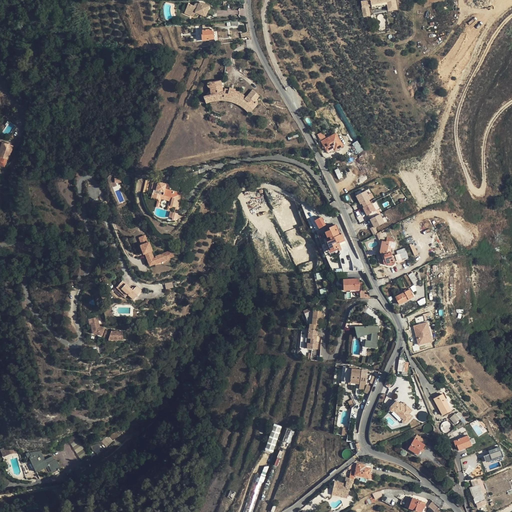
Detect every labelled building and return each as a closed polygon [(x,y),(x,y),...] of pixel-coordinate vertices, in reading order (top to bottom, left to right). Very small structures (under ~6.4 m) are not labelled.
[(364,0),(364,1),(361,1),(364,16),(370,15),(368,6),(371,5),(371,4),(387,1),(388,6),(388,11),(397,9),(394,0),(364,0)] [(188,4),(185,13),(194,17),(195,12),(206,16),(210,6),(199,2),(197,7),(188,4)] [(214,34),(212,34),(212,31),(212,29),(202,30),(203,34),(202,35),(202,40),(214,39),(214,34)] [(206,102),(206,103),(211,102),(215,101),(221,100),(227,101),(233,102),(235,103),(241,106),(245,109),(249,113),(258,104),(255,102),(260,96),(252,89),(245,98),(241,96),(239,92),(235,90),(236,89),(229,88),(229,89),(225,89),(223,89),(221,81),(209,82),(211,93),(198,97),(200,104),(206,102)] [(270,117),(267,120),(272,126),(275,123),(270,117)] [(326,138),(321,141),(324,145),(325,147),(327,151),(334,147),(337,145),(338,148),(343,145),(336,133),(333,135),(330,136),(326,138)] [(357,141),(352,144),(358,153),(363,150),(357,141)] [(0,165),(5,167),(7,160),(8,160),(13,146),(3,142),(0,150),(0,165)] [(181,193),(169,190),(165,189),(166,184),(154,181),(153,182),(152,184),(153,185),(152,188),(153,189),(151,198),(158,200),(160,194),(173,197),(171,205),(176,206),(178,200),(179,201),(181,193)] [(369,200),(374,197),(372,193),(368,195),(366,191),(356,196),(360,204),(362,203),(364,207),(363,208),(367,215),(376,210),(372,203),(371,203),(369,200)] [(380,215),(371,219),(375,227),(384,222),(380,215)] [(325,225),(321,217),(315,220),(319,228),(325,225)] [(340,246),(339,245),(338,243),(344,240),(341,233),(341,234),(339,234),(335,225),(329,227),(330,230),(325,232),(328,237),(329,236),(331,240),(327,241),(331,249),(338,246),(340,246)] [(138,237),(148,267),(175,258),(172,250),(154,257),(146,234),(138,237)] [(386,242),(382,241),(381,247),(380,251),(382,252),(384,255),(378,257),(378,258),(378,259),(379,262),(381,261),(385,260),(386,263),(394,261),(393,259),(390,250),(391,248),(394,249),(396,242),(392,242),(393,239),(387,238),(386,242)] [(408,258),(406,251),(404,252),(400,253),(402,260),(408,258)] [(458,260),(461,308),(472,307),(469,257),(458,260)] [(461,308),(458,260),(448,263),(451,309),(461,308)] [(419,282),(413,272),(409,275),(415,285),(419,282)] [(359,279),(343,279),(344,290),(359,290),(359,286),(359,282),(359,279)] [(128,294),(129,295),(134,300),(141,291),(137,286),(135,289),(133,290),(131,289),(122,280),(116,287),(120,290),(121,288),(128,294)] [(404,292),(395,296),(399,304),(414,297),(410,289),(406,291),(404,292)] [(310,324),(310,328),(317,329),(317,327),(319,327),(320,319),(321,319),(322,311),(314,310),(312,324),(310,324)] [(99,318),(88,318),(88,325),(91,325),(91,335),(104,335),(103,327),(99,327),(99,318)] [(418,346),(433,342),(428,322),(413,326),(418,346)] [(367,342),(366,347),(376,348),(379,327),(374,327),(374,326),(368,325),(368,326),(356,327),(358,336),(373,332),(372,342),(367,342)] [(317,329),(310,328),(306,328),(306,338),(308,338),(307,343),(306,348),(317,349),(318,344),(316,344),(317,329)] [(123,340),(123,330),(105,330),(105,340),(123,340)] [(398,370),(401,371),(407,372),(408,366),(408,362),(404,362),(404,361),(399,360),(398,370)] [(344,382),(348,383),(356,383),(360,384),(360,383),(366,384),(369,372),(362,370),(356,369),(349,368),(346,368),(344,382)] [(443,394),(439,396),(440,398),(435,400),(443,415),(452,411),(447,402),(446,399),(443,394)] [(406,423),(412,417),(409,413),(412,410),(406,405),(405,407),(402,404),(401,403),(400,404),(396,401),(390,408),(390,410),(391,411),(393,411),(394,410),(403,419),(403,420),(403,422),(403,423),(404,423),(405,423),(406,423)] [(460,419),(455,413),(450,418),(455,424),(460,419)] [(252,511),(283,425),(275,422),(243,511),(252,511)] [(290,443),(294,431),(287,428),(283,441),(290,443)] [(81,459),(90,454),(79,438),(78,439),(73,433),(68,437),(70,440),(68,441),(81,459)] [(417,435),(415,439),(425,444),(427,441),(417,435)] [(106,447),(113,441),(107,436),(101,442),(106,447)] [(468,436),(454,441),(456,445),(457,444),(458,446),(460,450),(472,445),(468,436)] [(421,450),(422,448),(425,444),(415,439),(409,449),(417,454),(420,450),(421,450)] [(503,457),(500,447),(489,451),(490,454),(484,456),(486,463),(503,457)] [(56,459),(54,460),(52,461),(50,458),(45,460),(40,452),(30,453),(31,456),(30,457),(37,471),(49,465),(53,472),(60,468),(56,459)] [(358,460),(357,464),(365,465),(365,467),(371,468),(372,463),(358,460)] [(357,464),(355,471),(355,475),(368,478),(369,478),(370,474),(371,468),(365,467),(365,465),(357,464)] [(349,478),(346,477),(345,481),(347,482),(346,484),(335,481),(332,494),(347,497),(349,487),(351,487),(352,483),(353,483),(354,478),(349,478)] [(479,484),(470,488),(472,494),(473,494),(474,498),(476,504),(476,503),(478,507),(482,505),(481,502),(483,501),(481,496),(483,495),(484,494),(484,493),(487,492),(485,486),(480,487),(479,484)] [(451,500),(460,508),(463,505),(454,497),(451,500)] [(424,504),(420,503),(421,501),(413,498),(409,508),(421,511),(423,508),(424,504)] [(437,508),(438,506),(433,501),(428,506),(432,509),(434,511),(437,508)]
